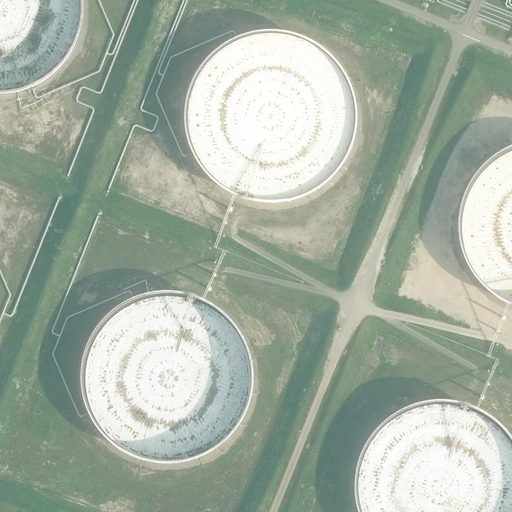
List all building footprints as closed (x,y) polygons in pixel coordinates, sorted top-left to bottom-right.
[(0,0),(0,95),(2,96),(29,89),(52,75),(69,54),(79,29),(81,2),(80,0),(0,0)] [(291,35),(264,33),(238,40),(216,54),(199,75),(189,99),(187,125),(193,151),(208,174),(228,191),(253,201),(280,203),(305,196),(328,182),(345,162),(355,137),(357,110),(350,85),(336,62),(316,45),(291,35)] [(511,150),(499,156),(478,177),(465,203),(462,233),(469,261),(485,286),(509,303),(511,304),(511,150)] [(191,296),(163,293),(136,299),(112,313),(94,333),(84,358),(82,386),(89,412),(104,436),(127,453),(154,462),(182,462),(208,452),(230,434),(245,410),(252,383),(249,355),(237,329),(217,309),(191,296)] [(448,406),(420,409),(395,421),(375,441),(363,467),(361,495),(365,511),(511,511),(511,447),(499,429),(475,413),(448,406)]
